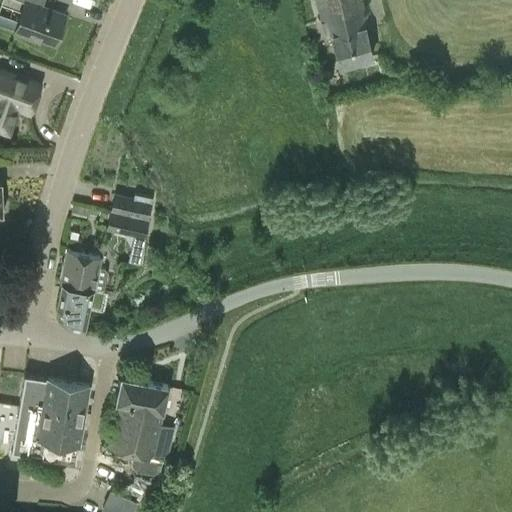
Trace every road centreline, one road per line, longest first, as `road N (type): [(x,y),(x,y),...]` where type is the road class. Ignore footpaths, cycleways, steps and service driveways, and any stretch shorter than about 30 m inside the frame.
road 1 (unclassified): [(34,336),(76,143),(132,0)]
road 2 (residential): [(0,488),(72,493),(89,470),(114,343)]
road 3 (unclassified): [(511,279),(448,270),(296,282)]
road 4 (unclassified): [(114,343),(152,338),(251,293),(296,282)]
